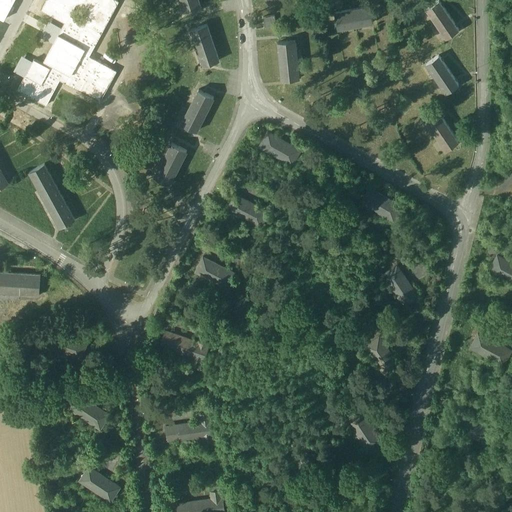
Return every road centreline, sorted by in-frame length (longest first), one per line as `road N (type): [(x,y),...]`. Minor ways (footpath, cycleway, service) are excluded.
road 1 (residential): [(395,511),(461,222)]
road 2 (residential): [(255,96),(141,328)]
road 3 (residential): [(96,284),(117,247),(117,183),(73,133),(0,92)]
road 4 (residential): [(461,222),(255,96)]
road 5 (residential): [(461,222),(492,135),(488,0)]
road 6 (residential): [(141,328),(136,357),(159,511)]
